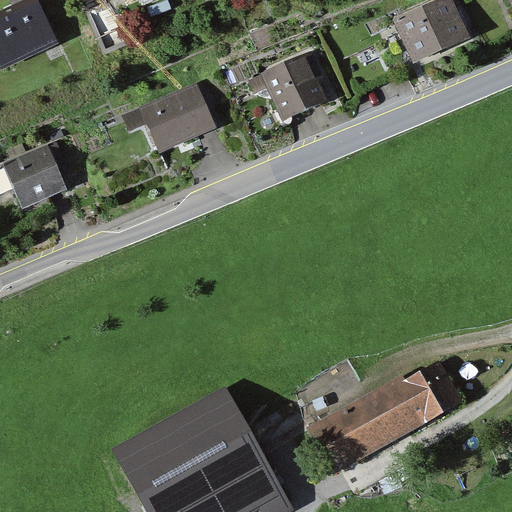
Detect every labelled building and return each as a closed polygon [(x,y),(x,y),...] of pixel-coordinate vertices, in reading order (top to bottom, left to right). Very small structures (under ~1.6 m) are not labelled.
[(451,0),(397,23),(415,66),(469,44),(451,0)] [(511,0),(503,0),(511,20),(511,0)] [(39,5),(0,22),(0,68),(0,69),(57,45),(39,5)] [(306,55),(262,75),(284,124),(328,105),(306,55)] [(199,87),(130,113),(137,130),(150,125),(161,153),(216,132),(199,87)] [(48,149),(6,167),(21,205),(63,187),(48,149)] [(401,379),(311,427),(336,473),(462,406),(441,365),(405,385),(401,379)] [(287,511),(296,507),(226,385),(112,450),(147,511),(287,511)]
